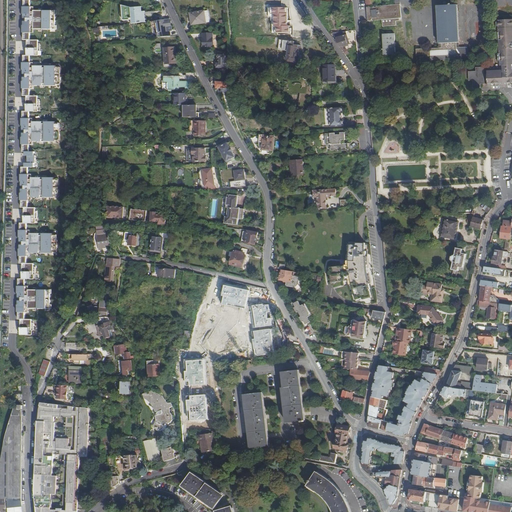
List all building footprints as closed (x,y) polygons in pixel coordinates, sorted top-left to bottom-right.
[(20,333),(30,333),(30,329),(31,329),(31,322),(30,322),(30,318),(27,318),(27,311),(30,311),(30,307),(51,307),(52,289),(31,289),(31,285),(27,285),(28,278),(32,278),(32,274),(33,274),(33,266),(32,266),(32,263),(29,263),(29,256),(32,256),(32,252),(55,252),(55,251),(59,251),(59,234),(55,234),(55,233),(32,233),(32,229),(29,229),(29,222),(34,222),(34,218),(35,218),(35,211),(34,211),(34,207),(31,207),(31,200),(34,200),(34,197),(57,197),(57,196),(61,196),(61,179),(57,179),(57,177),(34,177),(34,174),(31,174),(31,167),(35,167),(35,163),(37,163),(37,156),(35,156),(35,152),(33,152),(33,145),(36,145),(36,142),(58,142),(58,140),(62,140),(62,124),(59,124),(59,122),(36,122),(36,119),(33,119),(33,112),(36,112),(36,107),(38,107),(38,100),(37,100),(37,96),(33,96),(33,89),(37,89),(37,86),(60,86),(60,85),(64,85),(64,68),(60,68),(60,66),(37,66),(37,63),(34,63),(34,56),(37,56),(37,52),(38,52),(38,45),(37,45),(37,41),(34,41),(34,34),(37,34),(37,30),(58,30),(58,11),(37,11),(37,8),(34,8),(34,0),(37,1),(37,0),(27,0),(27,45),(30,45),(30,52),(27,52),(27,100),(30,100),(30,108),(27,108),(27,111),(26,111),(26,155),(29,155),(29,163),(26,163),(26,167),(24,167),(24,211),(27,211),(27,219),(24,219),(24,222),(23,222),(22,267),(26,267),(26,274),(22,274),(22,278),(21,278),(21,322),(24,322),(24,329),(20,329),(20,333)] [(367,7),(368,21),(382,20),(383,27),(397,25),(397,21),(400,21),(400,18),(402,18),(401,5),(367,7)] [(431,51),(431,58),(431,61),(460,59),(469,59),(469,57),(468,49),(459,49),(457,5),(438,6),(440,50),(431,51)] [(132,20),(131,8),(122,6),(123,20),(132,20)] [(141,7),(131,8),(132,20),(132,24),(145,22),(144,11),(142,12),(141,7)] [(288,7),(269,7),(269,17),(272,17),(272,33),(292,33),(292,26),(288,26),(288,7)] [(202,12),(192,13),(193,24),(209,22),(208,11),(202,12)] [(172,27),(171,20),(159,22),(155,22),(157,37),(170,36),(170,32),(167,32),(167,27),(172,27)] [(500,50),(500,56),(511,55),(511,20),(509,20),(503,21),(498,21),(500,45),(499,45),(499,50),(500,50)] [(212,34),(203,34),(203,47),(213,47),(212,34)] [(395,34),(384,34),(385,56),(396,55),(395,34)] [(337,38),(340,47),(344,46),(348,45),(346,40),(348,40),(347,36),(345,37),(345,36),(337,38)] [(280,40),(278,50),(287,51),(286,53),(288,55),(286,56),(286,59),(288,61),(298,62),(299,52),(300,52),(301,45),(294,44),(295,41),(280,40)] [(175,48),(164,49),(166,68),(170,68),(170,64),(176,64),(175,48)] [(217,64),(217,68),(225,68),(225,55),(219,55),(219,58),(220,58),(220,64),(217,64)] [(511,85),(511,55),(500,56),(501,71),(488,71),(489,87),(511,85)] [(335,66),(324,66),(325,81),(335,81),(335,66)] [(484,76),(484,68),(476,69),(476,73),(469,73),(469,81),(473,80),(473,88),(481,88),(481,84),(488,83),(488,76),(484,76)] [(168,90),(179,90),(179,87),(186,87),(186,90),(191,89),(191,82),(180,82),(179,77),(164,77),(164,82),(168,82),(168,90)] [(301,99),(299,99),(298,104),(300,104),(300,109),(307,110),(307,105),(309,105),(311,88),(307,88),(307,83),(288,81),(288,82),(285,82),(285,85),(288,85),(288,88),(285,88),(285,91),(291,92),(291,93),(295,93),(295,92),(301,93),(301,99)] [(175,105),(181,105),(186,105),(186,102),(186,98),(186,94),(175,94),(175,105)] [(184,113),(184,118),(194,118),(196,118),(196,113),(196,105),(186,105),(181,105),(181,113),(184,113)] [(342,107),(329,108),(331,127),(343,126),(343,120),(341,121),(341,113),(342,113),(342,107)] [(205,130),(206,130),(206,126),(205,126),(205,121),(194,121),(194,131),(194,136),(204,136),(205,133),(205,130)] [(335,133),(325,134),(326,145),(331,145),(331,150),(336,150),(336,151),(348,150),(348,143),(344,144),(344,140),(345,140),(345,132),(340,133),(340,135),(335,135),(335,133)] [(273,137),(260,136),(260,142),(263,142),(262,150),(272,151),(273,137)] [(226,142),(218,147),(226,162),(234,158),(232,152),(230,147),(229,148),(226,142)] [(204,156),(204,153),(204,148),(192,148),(192,150),(192,155),(194,155),(194,162),(206,162),(206,157),(204,157),(204,156)] [(302,161),(291,161),(292,176),(302,175),(302,161)] [(205,190),(216,190),(214,179),(213,173),(213,167),(202,169),(200,172),(202,184),(204,186),(205,190)] [(244,170),(234,171),(236,181),(236,183),(241,183),(241,181),(245,180),(244,170)] [(313,190),(313,198),(317,198),(318,209),(327,209),(326,197),(336,197),(336,189),(313,190)] [(229,207),(228,216),(238,219),(243,219),(244,209),(237,208),(238,197),(229,195),(227,207),(229,207)] [(349,200),(340,200),(341,208),(349,208),(349,200)] [(486,211),(489,213),(494,206),(491,204),(486,211)] [(124,207),(106,206),(106,217),(123,218),(124,207)] [(147,211),(130,209),(129,220),(146,222),(147,211)] [(156,212),(150,212),(150,221),(158,221),(158,225),(166,225),(166,215),(156,215),(156,212)] [(237,224),(238,219),(228,216),(228,218),(226,217),(226,223),(237,224)] [(484,219),(474,217),(471,227),(481,229),(484,219)] [(443,218),(442,226),(444,226),(442,235),(454,238),(458,221),(443,218)] [(501,238),(511,239),(511,234),(511,226),(511,221),(504,221),(504,227),(503,227),(501,238)] [(108,237),(104,230),(102,230),(103,233),(101,233),(101,227),(97,228),(98,234),(97,234),(99,250),(103,250),(102,248),(105,248),(104,246),(109,245),(108,237)] [(243,230),(241,242),(256,245),(257,244),(258,241),(257,239),(256,239),(257,237),(258,238),(259,232),(248,229),(248,231),(243,230)] [(140,246),(141,237),(131,236),(132,233),(126,233),(125,240),(129,241),(129,244),(140,246)] [(169,234),(159,233),(159,238),(153,237),(151,250),(161,251),(163,238),(168,239),(169,234)] [(367,266),(367,258),(365,258),(366,252),(365,251),(365,243),(356,243),(356,245),(350,244),(349,265),(331,268),(332,282),(351,280),(357,299),(362,298),(362,300),(372,297),(370,289),(369,283),(370,283),(368,275),(367,266)] [(466,254),(462,253),(463,250),(457,248),(455,256),(454,256),(452,257),(452,259),(453,261),(454,262),(452,269),(459,270),(459,266),(463,267),(466,254)] [(494,258),(492,268),(501,269),(503,257),(507,258),(508,257),(509,252),(496,250),(495,258),(494,258)] [(234,252),(230,264),(242,268),(246,256),(243,255),(243,253),(237,251),(236,253),(234,252)] [(119,260),(108,259),(107,274),(106,274),(105,280),(112,281),(113,265),(119,266),(119,260)] [(501,269),(492,268),(485,266),(484,271),(495,273),(494,275),(504,276),(505,270),(501,269)] [(159,276),(172,278),(175,279),(176,270),(160,268),(159,276)] [(293,277),(294,272),(285,270),(281,270),(279,280),(286,281),(285,286),(294,288),(298,285),(299,277),(293,277)] [(428,286),(424,285),(422,295),(427,295),(427,293),(432,294),(431,300),(442,302),(444,290),(441,290),(442,284),(429,283),(429,284),(428,284),(428,286)] [(482,285),(480,301),(497,303),(498,300),(496,298),(493,298),(492,296),(491,296),(492,287),(482,285)] [(262,325),(258,325),(256,315),(253,316),(251,304),(266,303),(264,292),(255,294),(255,293),(236,295),(236,296),(230,296),(232,313),(229,313),(230,322),(234,322),(236,337),(238,337),(239,343),(264,340),(262,325)] [(311,315),(305,303),(301,305),(299,301),(293,304),(305,325),(311,322),(308,317),(311,315)] [(495,308),(499,309),(500,304),(497,303),(480,301),(478,301),(477,305),(488,307),(487,318),(494,319),(494,318),(495,313),(495,308)] [(511,305),(500,304),(499,309),(499,310),(510,312),(509,319),(511,319),(511,305)] [(433,307),(419,305),(418,313),(429,315),(436,325),(443,320),(433,307)] [(95,314),(95,316),(103,316),(103,314),(111,314),(111,307),(99,307),(99,314),(95,314)] [(386,312),(378,311),(369,310),(367,316),(384,320),(386,312)] [(108,316),(103,316),(95,316),(94,316),(96,323),(101,321),(102,323),(97,324),(98,330),(100,330),(101,334),(104,333),(105,336),(110,335),(108,326),(111,325),(109,321),(108,316)] [(366,322),(356,320),(353,335),(353,336),(364,338),(366,322)] [(204,327),(202,327),(203,341),(200,342),(201,349),(210,348),(210,341),(214,341),(213,327),(204,327)] [(397,328),(397,333),(398,333),(398,341),(408,342),(410,342),(412,330),(400,328),(397,328)] [(433,333),(431,347),(444,349),(445,343),(443,343),(444,335),(433,333)] [(492,334),(480,333),(479,339),(480,339),(480,345),(493,346),(494,338),(491,338),(492,334)] [(406,356),(408,342),(398,341),(396,340),(394,340),(393,346),(395,346),(394,354),(406,356)] [(125,356),(125,360),(131,359),(130,352),(127,353),(126,348),(125,348),(125,345),(116,346),(117,354),(123,353),(123,356),(125,356)] [(434,352),(425,351),(423,362),(433,363),(434,352)] [(346,360),(345,369),(351,370),(357,370),(357,364),(359,364),(360,361),(360,358),(358,358),(358,353),(345,352),(345,360),(346,360)] [(72,361),(72,354),(68,354),(68,362),(80,362),(80,361),(72,361)] [(91,354),(88,354),(88,355),(73,354),(73,360),(88,361),(88,364),(91,364),(91,354)] [(489,359),(479,358),(477,370),(487,371),(488,367),(492,368),(492,363),(488,363),(489,359)] [(50,362),(43,360),(39,375),(45,377),(50,362)] [(131,361),(122,362),(124,375),(128,374),(128,370),(132,370),(131,361)] [(147,361),(148,377),(160,376),(159,364),(154,365),(154,361),(147,361)] [(390,367),(379,365),(377,371),(375,380),(375,382),(374,382),(372,397),(383,399),(384,395),(389,396),(391,389),(393,389),(395,380),(393,379),(395,372),(390,371),(390,367)] [(462,372),(471,373),(472,367),(456,365),(453,371),(462,372)] [(70,367),(70,383),(82,383),(83,372),(81,371),(81,368),(70,367)] [(298,370),(282,372),(288,422),(301,421),(301,422),(304,422),(304,420),(298,370)] [(350,379),(368,380),(370,371),(364,371),(357,370),(351,370),(350,379)] [(453,371),(447,387),(470,390),(473,390),(474,383),(462,382),(462,383),(458,382),(462,372),(453,371)] [(414,418),(415,415),(424,398),(425,396),(427,393),(438,374),(432,373),(424,372),(423,379),(421,382),(416,379),(413,386),(411,385),(407,394),(408,395),(404,401),(410,404),(408,407),(406,406),(404,410),(406,411),(404,417),(400,415),(398,419),(400,420),(398,425),(388,422),(386,431),(404,436),(408,433),(410,429),(411,426),(412,424),(414,418)] [(489,392),(497,393),(498,385),(481,383),(482,375),(476,374),(473,390),(480,391),(489,392)] [(223,382),(223,378),(214,379),(214,382),(210,383),(211,394),(220,393),(220,389),(221,389),(221,382),(223,382)] [(73,386),(58,385),(57,399),(68,400),(68,399),(72,400),(73,386)] [(444,386),(440,394),(447,398),(450,394),(457,395),(469,397),(470,390),(447,387),(444,386)] [(342,398),(342,399),(353,401),(354,397),(350,397),(352,389),(345,387),(342,398)] [(172,406),(170,403),(167,403),(166,402),(162,397),(156,393),(155,394),(152,392),(150,392),(144,394),(145,398),(152,403),(154,407),(156,411),(158,412),(156,416),(157,421),(155,425),(154,425),(153,426),(155,428),(157,428),(157,430),(158,430),(158,429),(160,430),(162,429),(161,426),(162,424),(166,424),(167,422),(168,424),(170,422),(172,420),(171,415),(169,412),(169,407),(172,406)] [(246,394),(252,448),(269,446),(263,392),(246,394)] [(370,403),(370,405),(378,407),(384,409),(385,409),(387,401),(385,400),(372,397),(370,403)] [(484,402),(472,400),(470,414),(482,416),(484,402)] [(78,502),(78,494),(80,462),(80,457),(89,457),(91,409),(81,408),(60,405),(41,403),(40,408),(40,409),(40,421),(39,421),(37,469),(36,491),(37,511),(77,511),(77,509),(78,502)] [(505,415),(506,405),(492,403),(489,418),(497,420),(498,414),(505,415)] [(378,411),(378,407),(370,405),(368,417),(381,420),(384,421),(387,410),(385,409),(384,409),(382,414),(378,414),(378,411)] [(23,409),(23,406),(15,406),(7,434),(0,467),(0,498),(3,499),(8,499),(22,499),(22,447),(23,410),(19,410),(19,409),(23,409)] [(379,429),(381,420),(368,417),(367,424),(369,426),(379,429)] [(425,423),(421,433),(426,434),(429,428),(430,426),(430,425),(425,423)] [(339,425),(335,448),(337,448),(337,451),(346,453),(347,450),(348,450),(348,446),(347,446),(350,427),(339,425)] [(444,430),(435,427),(435,430),(429,428),(426,434),(440,439),(444,430)] [(444,430),(440,439),(452,443),(454,434),(454,433),(444,430)] [(212,434),(199,436),(200,441),(201,441),(203,452),(215,450),(212,434)] [(464,447),(465,447),(467,438),(454,434),(452,443),(464,447)] [(163,460),(157,438),(145,441),(151,463),(163,460)] [(365,441),(361,462),(369,463),(370,464),(373,450),(376,451),(377,447),(380,448),(379,450),(388,452),(388,451),(393,451),(392,455),(396,456),(395,463),(403,463),(405,451),(402,447),(393,444),(392,445),(379,442),(379,441),(370,438),(365,441)] [(511,454),(511,446),(511,441),(504,440),(503,444),(502,451),(506,453),(511,455),(511,454)] [(416,449),(427,452),(429,444),(418,441),(416,449)] [(439,446),(429,444),(427,452),(438,454),(439,446)] [(476,444),(474,451),(481,452),(483,446),(476,444)] [(462,450),(439,446),(438,454),(443,455),(444,455),(445,455),(446,453),(454,454),(453,459),(459,460),(462,450)] [(172,447),(162,450),(165,460),(166,461),(175,458),(174,453),(175,453),(174,449),(172,449),(172,447)] [(330,458),(322,456),(321,461),(335,464),(337,454),(331,453),(330,458)] [(414,459),(424,461),(426,455),(415,453),(414,459)] [(134,455),(125,456),(126,462),(128,462),(128,467),(126,467),(127,470),(130,470),(130,468),(138,467),(137,461),(138,461),(138,456),(134,456),(134,455)] [(411,474),(414,475),(424,476),(425,476),(426,470),(439,472),(440,471),(441,464),(437,463),(432,462),(429,462),(428,462),(424,461),(414,459),(411,474)] [(360,466),(371,477),(371,476),(372,473),(378,472),(378,469),(368,467),(369,463),(361,462),(360,466)] [(350,511),(349,509),(347,504),(345,498),(341,493),(337,488),(333,484),(328,480),(317,473),(309,485),(321,494),(325,497),(328,500),(331,504),(333,508),(334,511),(350,511)] [(192,474),(184,486),(214,508),(223,496),(192,474)] [(422,485),(424,476),(414,475),(413,484),(422,485)] [(470,490),(470,493),(471,493),(471,497),(469,497),(467,496),(466,498),(476,498),(478,498),(481,499),(481,492),(483,492),(484,482),(482,482),(483,477),(471,475),(471,482),(469,482),(468,490),(470,490)] [(114,487),(119,483),(119,476),(112,477),(112,478),(106,478),(107,487),(114,487)] [(399,488),(401,477),(395,476),(393,486),(399,488)] [(434,485),(435,477),(428,476),(427,486),(434,487),(434,485)] [(434,485),(446,487),(447,479),(435,477),(434,485)] [(389,485),(385,489),(390,504),(393,504),(399,488),(393,486),(389,485)] [(408,500),(425,502),(425,500),(426,492),(417,490),(417,488),(410,486),(408,500)] [(440,494),(433,493),(426,492),(425,500),(440,502),(441,494),(440,494)] [(78,494),(78,502),(86,502),(86,494),(78,494)] [(449,497),(449,496),(448,495),(441,494),(439,508),(456,511),(458,501),(456,500),(456,499),(449,497)] [(463,511),(511,511),(511,508),(511,507),(490,503),(490,502),(478,500),(478,498),(476,498),(466,498),(463,511)] [(481,499),(478,498),(478,500),(490,502),(490,503),(511,507),(511,502),(503,502),(490,500),(481,499)] [(8,499),(3,499),(3,500),(0,499),(0,510),(5,511),(9,511),(8,499)] [(8,511),(23,511),(22,499),(8,499),(9,511),(8,511)]
